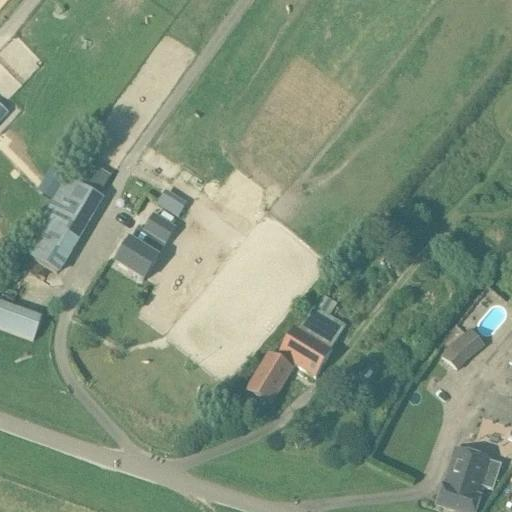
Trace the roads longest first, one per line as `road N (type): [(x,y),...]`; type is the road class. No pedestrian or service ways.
road 1 (tertiary): [(276,511),(0,419)]
road 2 (track): [(121,178),(244,0)]
